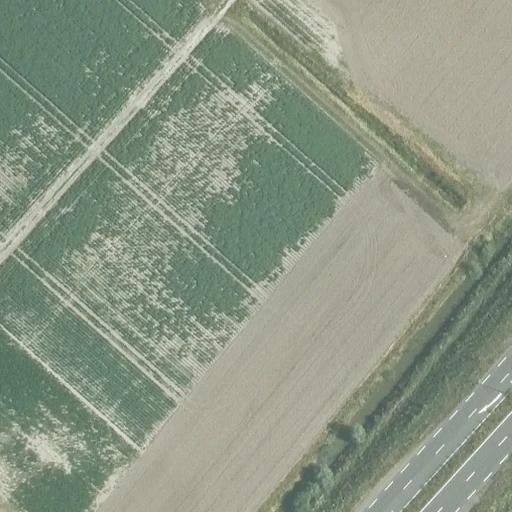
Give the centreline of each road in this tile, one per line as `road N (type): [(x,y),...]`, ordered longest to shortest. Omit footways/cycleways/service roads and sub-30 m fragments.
road 1 (track): [(230,0),(0,257)]
road 2 (motorway): [(511,370),(382,511)]
